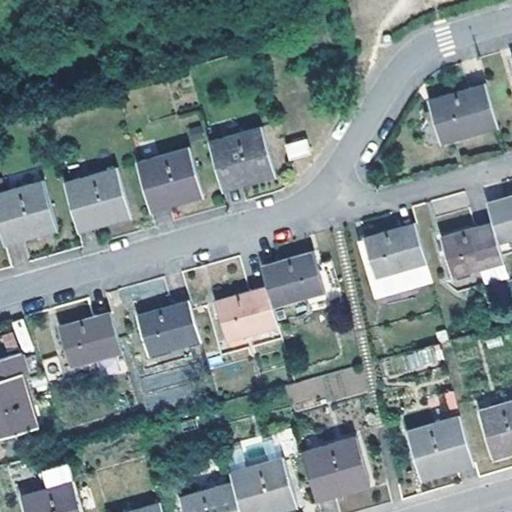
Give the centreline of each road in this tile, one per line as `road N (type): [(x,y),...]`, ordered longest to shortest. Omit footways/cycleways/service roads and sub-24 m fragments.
road 1 (residential): [(0,298),(282,219),(330,194)]
road 2 (residential): [(330,194),(399,70),(422,50),(511,23)]
road 3 (residential): [(330,194),(371,206),(511,169)]
